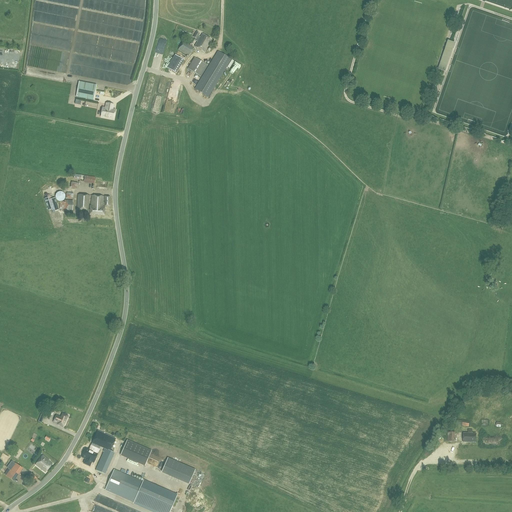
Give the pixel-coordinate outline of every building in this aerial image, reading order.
[(200,37),(198,36),(199,34),(196,32),(193,37),(195,38),(194,40),(197,42),(194,47),(204,53),(212,40),(202,34),(200,37)] [(446,39),(438,68),(446,70),(454,42),(446,39)] [(189,56),(194,48),(183,42),(178,50),(189,56)] [(208,97),(231,59),(217,51),(194,89),(208,97)] [(176,74),(184,61),(175,55),(167,68),(176,74)] [(207,66),(194,57),(187,69),(201,77),(207,66)] [(69,92),(70,82),(25,75),(24,85),(23,85),(21,98),(26,99),(26,104),(64,111),(65,104),(63,104),(63,100),(67,100),(68,95),(64,94),(64,91),(69,92)] [(96,85),(79,82),(76,97),(94,100),(96,85)] [(169,110),(176,88),(171,86),(165,109),(169,110)] [(105,108),(102,108),(101,117),(113,119),(115,110),(112,110),(113,105),(106,104),(105,108)] [(421,114),(410,111),(409,116),(420,119),(421,114)] [(84,175),(83,182),(94,183),(95,177),(84,175)] [(63,200),(63,191),(55,191),(56,200),(63,200)] [(77,195),(77,209),(88,210),(89,195),(77,195)] [(103,206),(110,206),(110,197),(91,196),(91,206),(90,206),(89,215),(104,215),(104,207),(103,207),(103,206)] [(64,200),(64,202),(60,202),(59,209),(64,209),(64,211),(72,212),(73,200),(64,200)] [(56,415),(53,422),(58,424),(57,424),(63,427),(67,416),(62,414),(61,417),(56,415)] [(463,442),(476,442),(476,433),(472,433),(472,430),(468,429),(467,433),(463,433),(463,442)] [(110,451),(115,439),(97,430),(91,443),(99,447),(110,451)] [(120,456),(144,466),(151,450),(127,440),(120,456)] [(85,449),(81,458),(85,459),(83,464),(89,467),(91,462),(93,463),(99,449),(98,449),(99,447),(91,443),(90,446),(88,450),(85,449)] [(95,470),(105,474),(114,453),(104,449),(95,470)] [(43,455),(36,464),(45,472),(52,464),(48,461),(49,460),(43,455)] [(161,473),(189,485),(195,470),(168,458),(161,473)] [(15,464),(12,468),(16,471),(20,466),(16,462),(15,464)] [(143,481),(143,482),(114,470),(105,490),(134,502),(133,503),(152,511),(169,511),(176,496),(143,481)] [(36,477),(30,472),(26,477),(32,483),(36,477)]
